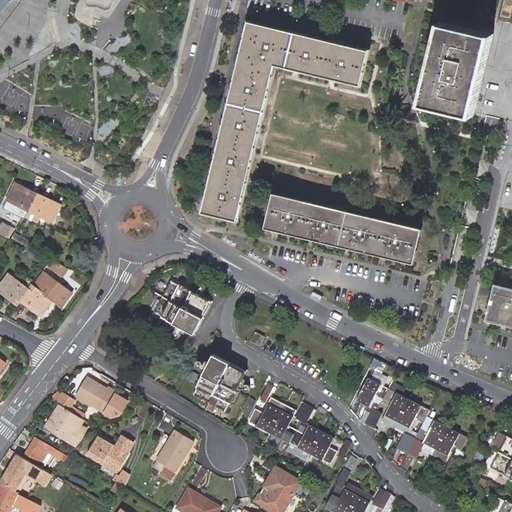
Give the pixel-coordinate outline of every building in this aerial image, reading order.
[(12,0),(0,0),(0,19),(11,1),(12,0)] [(278,63),(358,82),(366,47),(252,19),(204,213),(239,221),(278,63)] [(441,19),(422,100),(469,112),(488,31),(441,19)] [(26,217),(30,211),(39,193),(17,182),(8,200),(4,207),(26,217)] [(39,193),(30,211),(26,217),(38,224),(42,216),(53,222),(62,204),(39,193)] [(411,263),(419,230),(270,194),(261,229),(411,263)] [(12,231),(5,228),(3,233),(9,236),(12,231)] [(16,233),(13,238),(31,247),(33,242),(16,233)] [(22,256),(46,268),(51,258),(27,247),(22,256)] [(71,269),(53,260),(48,267),(65,279),(71,269)] [(27,295),(22,302),(42,317),(55,300),(65,308),(75,294),(46,273),(35,288),(33,286),(31,290),(27,295)] [(0,288),(0,292),(18,306),(22,302),(27,295),(31,290),(10,275),(0,288)] [(213,302),(171,280),(154,312),(196,334),(213,302)] [(511,287),(493,283),(485,318),(511,324),(511,287)] [(264,336),(254,331),(250,341),(259,346),(264,336)] [(245,370),(212,353),(192,392),(224,410),(245,370)] [(371,395),(378,382),(366,375),(354,397),(366,404),(371,395)] [(107,389),(95,381),(87,377),(77,395),(84,400),(104,412),(114,418),(122,415),(131,401),(117,392),(116,394),(107,389)] [(385,385),(378,382),(371,395),(378,399),(385,385)] [(264,404),(273,388),(266,384),(258,400),(264,404)] [(118,390),(109,385),(107,389),(116,394),(118,390)] [(395,390),(385,385),(378,399),(387,403),(395,390)] [(406,396),(395,390),(387,403),(379,418),(391,424),(406,396)] [(406,396),(391,424),(404,431),(412,416),(419,402),(406,396)] [(254,408),(247,421),(333,467),(341,453),(331,448),(338,434),(313,421),(306,435),(289,426),(296,411),(271,398),(263,413),(254,408)] [(419,402),(412,416),(420,420),(423,413),(427,406),(419,402)] [(71,411),(60,404),(46,427),(70,442),(78,447),(89,428),(83,425),(86,420),(85,419),(84,419),(82,418),(71,411)] [(307,427),(316,410),(304,404),(295,420),(307,427)] [(365,423),(374,407),(369,404),(360,420),(365,423)] [(71,411),(82,418),(84,419),(87,414),(74,406),(71,411)] [(378,410),(374,407),(365,423),(371,426),(378,410)] [(423,413),(420,420),(417,427),(424,431),(431,417),(423,413)] [(444,424),(431,417),(424,431),(417,446),(430,453),(444,424)] [(457,430),(444,424),(430,453),(442,459),(450,444),(457,430)] [(193,440),(175,430),(157,459),(153,467),(162,472),(161,475),(170,480),(193,440)] [(465,435),(457,430),(450,444),(458,448),(465,435)] [(496,451),(504,435),(497,432),(489,447),(496,451)] [(404,451),(412,436),(407,433),(399,448),(404,451)] [(115,446),(98,436),(88,454),(118,471),(128,454),(126,453),(133,440),(122,434),(115,446)] [(511,438),(505,434),(504,435),(496,451),(495,452),(487,468),(511,480),(511,438)] [(42,463),(52,446),(37,436),(26,453),(42,463)] [(417,438),(412,436),(404,451),(409,454),(417,438)] [(487,468),(495,452),(490,449),(482,465),(487,468)] [(70,458),(58,450),(54,456),(67,464),(70,458)] [(46,470),(40,467),(20,454),(2,483),(17,491),(27,473),(39,481),(46,470)] [(453,457),(448,454),(440,470),(445,473),(453,457)] [(305,484),(281,468),(273,480),(278,484),(269,497),(288,510),(305,484)] [(351,472),(344,468),(336,484),(343,487),(351,472)] [(118,474),(114,481),(127,488),(133,474),(125,469),(121,475),(118,474)] [(48,485),(54,475),(46,470),(39,481),(48,485)] [(38,503),(21,493),(20,495),(2,485),(0,489),(0,511),(10,511),(19,497),(26,500),(24,504),(34,510),(38,503)] [(340,487),(335,497),(329,509),(334,511),(342,511),(352,493),(340,487)] [(220,511),(223,507),(191,488),(178,507),(185,511),(220,511)] [(386,491),(381,488),(373,503),(378,506),(386,491)] [(329,509),(335,497),(327,492),(320,505),(329,509)] [(365,499),(352,493),(342,511),(358,511),(360,510),(365,499)] [(494,511),(511,511),(511,504),(502,499),(494,511)] [(485,511),(494,511),(498,506),(491,502),(485,511)]
